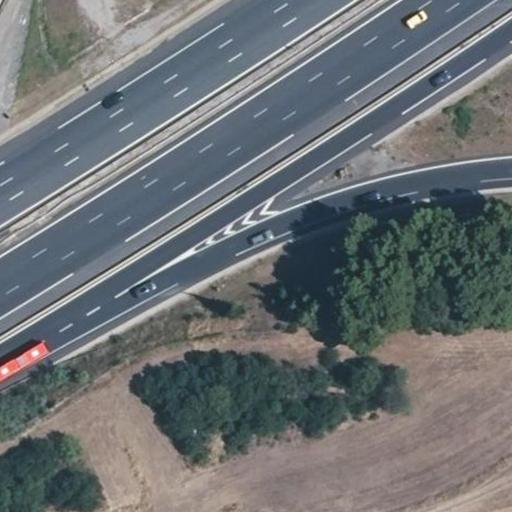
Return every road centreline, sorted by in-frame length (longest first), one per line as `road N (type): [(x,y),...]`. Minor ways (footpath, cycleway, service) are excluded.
road 1 (motorway): [(0,283),(435,0)]
road 2 (motorway): [(106,294),(511,25)]
road 3 (motorway): [(106,294),(150,284),(265,227),(403,181),(511,169)]
road 4 (motorway): [(298,0),(0,191)]
road 5 (motorway): [(0,356),(106,294)]
